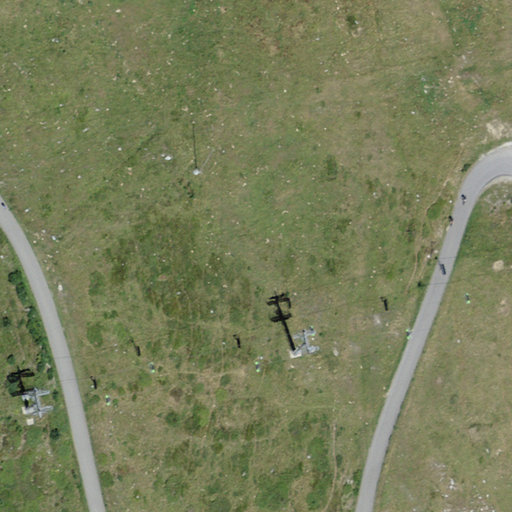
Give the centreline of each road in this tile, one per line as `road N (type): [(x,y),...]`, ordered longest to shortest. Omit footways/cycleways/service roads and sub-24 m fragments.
road 1 (track): [(362,511),(484,167),(511,155)]
road 2 (track): [(0,218),(29,267),(61,359),(98,511)]
